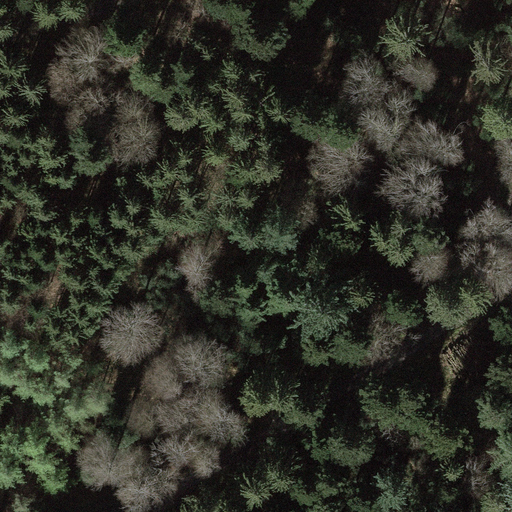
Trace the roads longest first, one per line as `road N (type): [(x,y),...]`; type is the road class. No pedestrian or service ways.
road 1 (track): [(511,273),(202,474),(123,511)]
road 2 (track): [(0,38),(118,0)]
